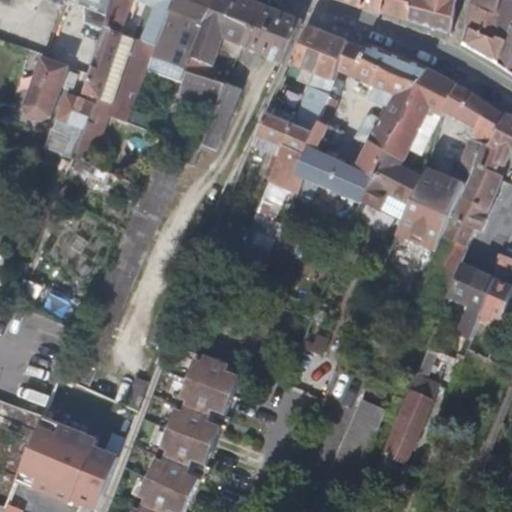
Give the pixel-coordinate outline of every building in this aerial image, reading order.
[(59,15),(63,13),(66,6),(68,0),(0,0),(13,5),(15,0),(41,0),(41,3),(42,7),(45,11),(47,14),(51,15),(55,15),(59,15)] [(68,0),(66,6),(71,7),(72,3),(86,8),(83,26),(104,38),(106,34),(104,29),(115,0),(68,0)] [(84,94),(87,95),(98,99),(121,38),(118,36),(132,3),(138,4),(139,0),(115,0),(104,29),(106,34),(104,38),(88,81),(84,94)] [(139,0),(138,4),(145,7),(154,11),(144,40),(134,36),(132,42),(136,44),(131,56),(150,64),(168,18),(167,13),(172,0),(139,0)] [(218,0),(172,0),(167,13),(168,18),(150,64),(148,71),(182,84),(192,52),(201,31),(204,31),(218,0)] [(198,132),(206,134),(224,89),(211,85),(216,72),(213,69),(220,47),(239,53),(246,33),(228,27),(238,0),(218,0),(204,31),(201,31),(192,52),(182,84),(178,99),(202,106),(196,122),(200,124),(198,132)] [(239,53),(281,68),(302,24),(240,0),(238,0),(228,27),(246,33),(239,53)] [(354,0),(379,9),(382,0),(354,0)] [(382,0),(379,9),(384,11),(388,0),(382,0)] [(388,0),(384,11),(410,19),(415,0),(388,0)] [(453,31),(457,0),(415,0),(410,19),(453,31)] [(503,0),(472,0),(466,29),(461,40),(485,50),(499,60),(509,38),(493,29),(503,0)] [(499,60),(511,68),(511,0),(503,0),(493,29),(509,38),(499,60)] [(294,126),(313,134),(318,120),(327,98),(338,70),(347,47),(308,30),(291,66),(306,72),(304,77),(311,80),(296,116),(297,119),(294,126)] [(367,141),(386,149),(423,75),(350,41),(347,47),(338,70),(373,87),(368,100),(384,107),(378,122),(370,118),(367,118),(363,120),(354,137),(366,143),(367,141)] [(111,106),(131,114),(133,111),(148,71),(150,64),(131,56),(111,106)] [(67,73),(40,64),(24,110),(26,119),(32,124),(39,124),(49,121),(67,73)] [(359,203),(400,224),(418,184),(395,172),(423,113),(440,119),(441,116),(455,88),(423,75),(386,149),(359,203)] [(480,161),(507,115),(455,88),(441,116),(467,128),(473,131),(469,141),(456,172),(470,178),(480,161)] [(206,134),(198,153),(207,155),(208,151),(216,153),(239,94),(224,89),(206,134)] [(63,157),(73,161),(93,108),(85,104),(68,97),(58,122),(75,130),(70,144),(67,143),(63,157)] [(327,98),(318,120),(327,124),(335,102),(327,98)] [(272,106),(269,115),(278,119),(282,110),(272,106)] [(282,110),(278,119),(294,126),(297,119),(296,116),(282,110)] [(126,125),(163,140),(171,127),(133,111),(131,114),(126,125)] [(269,115),(257,140),(282,151),(284,152),(294,126),(278,119),(269,115)] [(511,116),(507,115),(480,161),(505,175),(511,156),(511,116)] [(310,186),(358,205),(359,203),(386,149),(367,141),(366,143),(353,168),(315,152),(327,124),(318,120),(313,134),(303,159),(284,152),(282,151),(277,162),(267,184),(305,199),(310,186)] [(294,126),(284,152),(303,159),(313,134),(294,126)] [(463,138),(469,141),(473,131),(467,128),(463,138)] [(257,140),(252,151),(277,162),(282,151),(257,140)] [(481,232),(505,175),(480,161),(470,178),(463,190),(454,209),(436,254),(417,302),(436,310),(467,246),(476,232),(481,232)] [(159,168),(151,187),(69,377),(92,387),(182,178),(159,168)] [(395,237),(436,254),(454,209),(463,190),(423,174),(418,184),(400,224),(395,237)] [(180,258),(193,265),(213,216),(200,211),(180,258)] [(253,219),(237,257),(266,269),(273,243),(277,243),(282,231),(253,219)] [(289,231),(283,247),(299,252),(304,236),(289,231)] [(237,257),(230,273),(261,286),(266,269),(237,257)] [(511,264),(502,260),(499,259),(497,265),(511,271),(511,264)] [(480,324),(493,282),(464,269),(450,300),(470,308),(459,336),(473,342),(474,339),(480,324)] [(511,301),(511,290),(493,282),(480,324),(487,327),(491,319),(505,325),(511,301)] [(146,343),(162,350),(180,302),(164,296),(146,343)] [(324,353),(330,338),(312,332),(307,347),(324,353)] [(488,363),(494,352),(495,348),(474,339),(473,342),(468,355),(488,363)] [(437,354),(429,350),(384,457),(408,467),(437,387),(426,383),(437,354)] [(511,372),(511,359),(494,352),(488,363),(511,372)] [(232,369),(207,359),(205,365),(200,363),(184,403),(189,405),(186,414),(181,412),(165,451),(172,454),(168,464),(162,462),(148,498),(152,500),(147,511),(171,511),(174,507),(187,511),(188,511),(190,507),(198,489),(199,485),(185,479),(195,456),(208,461),(210,457),(218,437),(220,431),(208,426),(215,411),(228,416),(231,410),(240,388),(243,380),(229,375),(232,369)] [(136,382),(126,409),(139,415),(149,387),(136,382)] [(361,402),(355,417),(380,427),(386,412),(361,402)] [(460,427),(464,415),(447,408),(443,420),(460,427)] [(486,437),(491,426),(464,415),(460,427),(486,437)] [(98,438),(45,416),(18,483),(74,508),(76,502),(97,510),(119,456),(96,446),(98,438)] [(355,417),(349,431),(374,442),(380,427),(355,417)] [(349,431),(344,445),(368,456),(374,442),(349,431)] [(344,445),(338,460),(363,470),(368,456),(344,445)] [(338,460),(333,474),(357,483),(363,470),(338,460)] [(333,474),(327,487),(352,497),(357,483),(333,474)] [(327,487),(322,500),(346,511),(352,497),(327,487)] [(345,511),(346,511),(322,500),(317,511),(345,511)]
